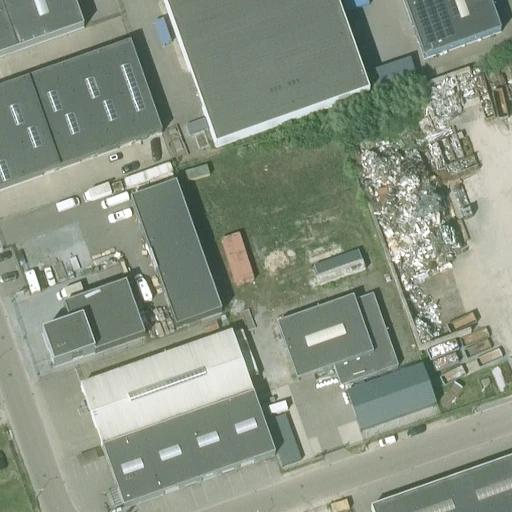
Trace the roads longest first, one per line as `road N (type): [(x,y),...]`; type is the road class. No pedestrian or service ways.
road 1 (unknown): [(118,0),(299,495)]
road 2 (residential): [(253,511),(511,419)]
road 3 (residential): [(58,511),(0,343)]
